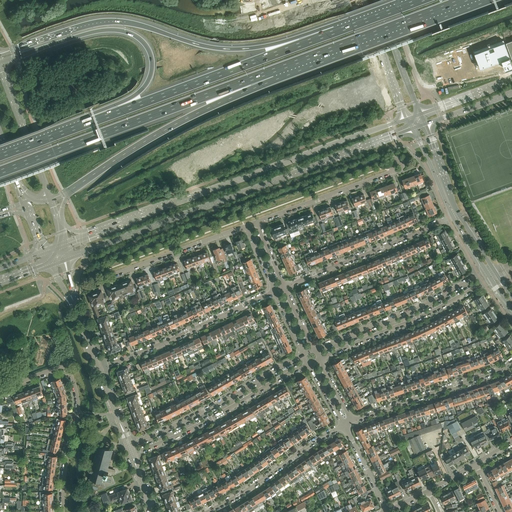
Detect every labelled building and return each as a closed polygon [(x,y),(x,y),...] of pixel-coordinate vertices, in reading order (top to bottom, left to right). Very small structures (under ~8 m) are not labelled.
[(511,62),(504,40),(473,51),(479,68),(501,60),(504,68),(511,65),(511,62)] [(420,173),(414,176),(417,184),(423,182),(420,173)] [(414,176),(408,178),(411,186),(417,184),(414,176)] [(405,188),(411,186),(408,178),(402,180),(405,188)] [(394,183),(388,186),(391,194),(395,192),(395,194),(398,193),(394,183)] [(388,186),(382,188),(385,196),(391,194),(388,186)] [(382,188),(376,190),(379,198),(385,196),(382,188)] [(373,200),(379,198),(376,190),(370,192),(373,200)] [(364,194),(358,197),(361,204),(364,203),(366,207),(368,206),(369,207),(371,206),(369,200),(366,201),(364,194)] [(424,205),(431,201),(429,195),(421,199),(424,205)] [(358,206),(361,204),(358,197),(352,199),(356,208),(358,207),(358,206)] [(347,201),(341,203),(344,211),(348,209),(348,211),(351,210),(347,201)] [(426,210),(434,207),(431,201),(424,205),(426,210)] [(340,212),(344,211),(341,203),(335,205),(339,214),(341,214),(340,212)] [(330,207),(324,209),(327,217),(328,219),(331,218),(331,217),(333,216),(330,207)] [(434,207),(426,210),(429,216),(437,213),(434,207)] [(328,219),(327,217),(324,209),(318,211),(322,222),(328,219)] [(406,210),(408,213),(412,224),(414,223),(416,223),(417,222),(413,211),(410,213),(409,209),(406,210)] [(412,224),(408,213),(406,210),(404,211),(406,214),(403,215),(408,226),(411,225),(411,224),(412,224)] [(402,228),(403,228),(397,213),(395,214),(398,221),(395,222),(399,230),(402,229),(402,228)] [(405,227),(408,226),(403,215),(401,217),(399,213),(397,213),(403,228),(405,227)] [(307,216),(306,216),(310,224),(315,222),(312,214),(309,215),(309,214),(306,215),(307,216)] [(304,216),(300,217),(304,226),(310,224),(306,216),(304,217),(304,216)] [(298,219),(295,220),(298,228),(304,226),(300,217),(297,219),(298,219)] [(388,218),(390,221),(394,232),(396,231),(399,230),(395,222),(393,223),(390,217),(388,218)] [(389,225),(386,226),(390,234),(393,233),(393,232),(394,232),(390,221),(388,218),(386,219),(389,225)] [(298,228),(295,220),(294,220),(292,221),(289,222),(291,227),(287,229),(289,233),(289,234),(293,233),(293,231),(298,228)] [(387,235),(390,234),(386,226),(384,227),(382,222),(380,223),(385,236),(386,235),(387,235)] [(280,225),(277,226),(281,236),(289,233),(287,229),(285,230),(283,224),(281,225),(280,225)] [(277,238),(281,236),(277,226),(273,227),(273,228),(271,229),(276,241),(278,240),(277,238)] [(378,239),(380,238),(377,230),(375,231),(374,228),(372,229),(376,239),(377,239),(378,239)] [(435,240),(437,242),(448,236),(447,234),(447,233),(446,231),(445,231),(440,234),(439,233),(437,234),(437,235),(439,238),(435,240)] [(361,246),(357,238),(356,235),(354,236),(352,232),(350,233),(356,247),(357,247),(358,247),(361,246)] [(368,243),(371,242),(368,234),(365,235),(364,232),(362,233),(366,243),(368,243)] [(347,239),(348,241),(351,250),(354,249),(354,248),(356,247),(350,233),(348,234),(350,238),(347,239)] [(438,245),(439,247),(451,241),(450,239),(449,236),(448,237),(448,236),(437,242),(439,245),(438,245)] [(425,240),(423,241),(427,250),(430,249),(430,250),(432,249),(432,248),(428,238),(425,239),(425,240)] [(236,242),(235,243),(236,245),(237,245),(239,249),(245,246),(245,245),(246,245),(244,242),(243,242),(242,239),(236,242)] [(349,251),(351,250),(348,241),(346,242),(345,240),(342,241),(346,251),(348,250),(349,251)] [(342,241),(338,243),(342,253),(345,252),(346,251),(342,241)] [(429,254),(427,250),(423,241),(421,242),(421,241),(418,242),(422,250),(424,249),(427,255),(429,254)] [(451,242),(451,241),(439,247),(439,248),(440,247),(442,250),(441,251),(442,253),(454,247),(452,244),(453,244),(452,242),(451,242)] [(338,243),(333,244),(337,255),(338,254),(339,254),(342,253),(338,243)] [(230,244),(225,246),(226,249),(225,250),(227,254),(233,251),(230,244)] [(287,245),(282,247),(279,248),(279,249),(278,250),(279,251),(280,252),(281,253),(289,250),(287,245)] [(412,245),(409,246),(413,254),(415,253),(416,255),(418,254),(414,245),(412,246),(412,245)] [(326,247),(323,248),(327,258),(329,258),(330,258),(332,257),(329,249),(327,250),(326,247)] [(219,248),(214,250),(216,257),(215,257),(216,260),(217,260),(223,258),(224,262),(227,261),(225,254),(222,255),(219,248)] [(404,260),(409,258),(405,249),(403,250),(403,249),(400,250),(400,251),(404,260)] [(283,259),(291,255),(289,250),(281,253),(282,256),(281,256),(282,258),(283,258),(283,259)] [(316,251),(314,252),(318,262),(320,261),(320,262),(323,261),(320,252),(317,253),(316,251)] [(396,253),(394,253),(398,263),(403,261),(404,260),(400,251),(399,251),(396,252),(396,253)] [(207,252),(202,254),(204,262),(208,261),(209,265),(213,264),(216,273),(219,272),(215,262),(213,263),(211,257),(209,258),(207,252)] [(310,256),(311,256),(309,252),(304,254),(309,266),(310,265),(311,265),(314,264),(310,256)] [(248,257),(244,259),(242,253),(238,255),(241,263),(249,260),(248,257)] [(396,264),(398,263),(394,253),(392,254),(390,255),(393,263),(395,262),(396,264)] [(202,254),(196,257),(199,265),(201,265),(201,263),(204,262),(202,254)] [(285,264),(294,260),(295,259),(293,254),(291,255),(283,259),(283,260),(283,261),(284,262),(285,264)] [(452,264),(460,259),(461,259),(459,256),(459,257),(458,254),(446,260),(447,263),(451,261),(452,264)] [(196,257),(190,259),(193,266),(197,265),(197,266),(199,265),(196,257)] [(383,257),(380,258),(383,266),(386,265),(387,268),(387,267),(389,272),(391,271),(385,257),(383,258),(383,257)] [(190,267),(193,266),(190,259),(185,261),(188,270),(190,269),(190,267)] [(244,268),(253,265),(252,262),(251,259),(249,260),(241,263),(238,265),(239,267),(243,265),(244,268)] [(454,266),(455,269),(463,265),(463,264),(464,264),(462,262),(460,259),(452,264),(449,266),(450,268),(454,266)] [(287,269),(296,265),(294,260),(285,264),(286,266),(285,266),(286,268),(287,268),(287,269)] [(374,261),(371,262),(375,272),(380,271),(376,261),(374,262),(374,261)] [(370,274),(375,272),(371,262),(368,263),(369,264),(366,265),(370,274)] [(177,264),(171,266),(174,273),(177,272),(178,273),(180,273),(177,264)] [(253,265),(244,268),(247,274),(255,270),(254,267),(253,265)] [(298,270),(296,265),(287,269),(287,270),(288,271),(288,272),(289,274),(298,270)] [(361,267),(360,267),(363,275),(369,273),(365,265),(364,266),(364,265),(360,266),(361,267)] [(463,265),(455,269),(452,271),(453,273),(456,271),(458,275),(458,274),(459,275),(461,274),(461,273),(466,270),(467,269),(465,267),(463,265)] [(171,266),(166,268),(169,277),(172,276),(171,274),(174,273),(171,266)] [(355,268),(358,277),(363,275),(360,267),(359,268),(358,267),(355,268)] [(166,268),(160,270),(163,277),(166,276),(167,278),(169,277),(166,268)] [(350,271),(353,279),(358,277),(355,268),(352,270),(350,271)] [(160,281),(164,280),(163,277),(160,270),(154,272),(158,283),(161,282),(160,281)] [(255,270),(247,274),(249,279),(258,275),(257,273),(256,273),(255,270)] [(348,271),(345,273),(348,281),(353,279),(350,271),(348,272),(348,271)] [(340,275),(343,284),(346,283),(348,281),(345,273),(341,274),(341,275),(340,275)] [(444,273),(439,276),(443,283),(448,281),(444,273)] [(148,274),(142,276),(146,287),(151,286),(154,292),(156,291),(158,295),(160,295),(159,290),(160,290),(157,284),(152,285),(148,274)] [(258,275),(249,279),(251,284),(260,281),(259,278),(259,277),(258,275)] [(338,275),(334,277),(338,286),(340,285),(343,284),(340,275),(338,276),(338,275)] [(146,287),(142,276),(137,278),(140,287),(142,286),(143,289),(146,287)] [(438,286),(443,283),(439,276),(434,279),(438,286)] [(329,279),(333,288),(338,286),(334,277),(331,278),(331,279),(329,279)] [(327,279),(324,281),(327,290),(333,288),(329,279),(328,280),(327,279)] [(433,289),(429,281),(428,279),(423,281),(425,284),(428,291),(433,289)] [(438,286),(434,279),(429,281),(433,289),(438,286)] [(125,282),(129,292),(130,295),(135,293),(134,292),(135,291),(133,284),(133,282),(131,283),(131,281),(129,281),(125,282)] [(234,287),(232,284),(231,281),(229,282),(233,291),(230,292),(234,299),(238,297),(234,287)] [(260,281),(251,284),(248,286),(250,288),(248,289),(249,292),(262,286),(260,281)] [(322,292),(327,290),(324,281),(321,282),(321,283),(319,283),(322,292)] [(120,285),(123,294),(124,297),(130,295),(129,292),(125,282),(121,283),(121,284),(120,285)] [(232,284),(234,287),(238,297),(243,295),(240,287),(237,289),(235,283),(232,284)] [(425,284),(420,286),(423,294),(428,291),(425,284)] [(114,286),(117,297),(119,299),(124,297),(123,294),(120,285),(118,285),(117,285),(114,286)] [(119,299),(117,297),(114,286),(110,288),(108,289),(109,291),(108,291),(109,293),(112,300),(114,299),(115,301),(119,299)] [(229,301),(223,288),(222,286),(220,287),(224,295),(221,296),(225,303),(229,301)] [(423,294),(420,286),(414,289),(418,296),(423,294)] [(223,288),(229,301),(234,299),(230,292),(228,293),(225,287),(223,288)] [(299,298),(308,294),(306,288),(298,292),(298,294),(298,295),(299,298)] [(412,299),(418,296),(414,289),(411,290),(409,291),(412,299)] [(214,291),(214,292),(220,305),(225,303),(221,296),(219,297),(216,290),(214,291)] [(99,291),(95,293),(99,303),(103,302),(103,303),(106,302),(103,295),(104,295),(103,293),(102,293),(101,291),(99,292),(99,291)] [(412,299),(409,291),(404,294),(407,302),(412,299)] [(216,308),(220,305),(214,292),(212,293),(214,296),(211,298),(212,300),(216,308)] [(96,314),(98,319),(104,317),(103,314),(100,315),(97,308),(101,307),(99,303),(95,293),(91,294),(92,295),(90,296),(90,297),(89,298),(90,300),(91,300),(94,308),(93,308),(96,314)] [(216,308),(212,300),(211,298),(209,299),(206,293),(204,294),(211,310),(216,308)] [(202,295),(204,301),(202,302),(206,312),(211,310),(204,294),(202,295)] [(302,303),(310,299),(308,294),(299,298),(301,301),(302,301),(302,303)] [(402,304),(407,302),(404,294),(399,296),(402,304)] [(476,302),(478,305),(486,300),(484,297),(483,297),(482,295),(474,301),(475,303),(476,302)] [(399,296),(393,298),(397,306),(399,305),(402,304),(399,296)] [(397,306),(393,298),(391,299),(388,300),(391,308),(397,306)] [(304,308),(313,304),(310,299),(302,303),(303,304),(302,305),(304,308)] [(386,310),(391,308),(388,300),(383,302),(386,310)] [(488,302),(486,300),(478,305),(480,308),(479,309),(480,311),(489,305),(487,303),(488,302)] [(194,302),(195,306),(200,315),(201,314),(202,315),(204,314),(204,313),(205,313),(201,306),(199,307),(196,301),(194,302)] [(382,302),(376,304),(380,312),(380,313),(384,312),(383,311),(385,310),(382,302)] [(375,315),(371,306),(368,307),(367,303),(365,304),(366,308),(370,316),(372,316),(375,315)] [(265,313),(273,309),(272,307),(271,306),(270,304),(261,308),(262,310),(264,310),(265,313)] [(307,313),(315,309),(313,304),(304,308),(306,311),(307,313)] [(380,312),(376,304),(371,306),(375,315),(378,314),(378,313),(380,312)] [(198,316),(200,315),(195,306),(193,307),(191,308),(192,310),(195,317),(196,317),(199,316),(198,316)] [(459,308),(463,316),(465,318),(469,316),(464,306),(462,307),(461,307),(459,308)] [(370,316),(366,308),(361,310),(365,319),(368,318),(368,317),(370,316)] [(457,310),(455,311),(460,321),(462,320),(461,317),(463,316),(459,308),(457,309),(457,310)] [(188,309),(186,310),(190,320),(192,319),(194,318),(195,318),(195,317),(192,310),(189,311),(188,309)] [(273,309),(265,313),(268,318),(275,314),(274,312),(273,309)] [(309,318),(317,314),(315,309),(307,313),(308,314),(307,314),(309,318)] [(485,316),(487,319),(495,313),(494,311),(493,311),(491,309),(483,315),(484,317),(485,316)] [(365,319),(361,310),(356,312),(359,321),(361,320),(365,319)] [(456,323),(460,321),(455,311),(454,312),(453,312),(450,313),(455,321),(456,323)] [(359,321),(356,312),(351,314),(354,323),(358,322),(358,321),(359,321)] [(448,315),(446,316),(451,325),(453,324),(452,322),(455,321),(450,313),(448,314),(448,315)] [(497,316),(495,313),(487,319),(489,322),(488,322),(490,324),(498,319),(497,317),(497,316)] [(176,326),(173,319),(170,320),(168,314),(166,315),(172,328),(173,328),(176,327),(176,326)] [(180,325),(181,324),(177,314),(175,315),(176,318),(173,319),(176,326),(177,326),(178,326),(179,325),(180,325)] [(179,314),(177,314),(181,324),(182,323),(183,324),(185,323),(185,322),(186,322),(183,315),(180,316),(179,314)] [(275,314),(268,318),(270,323),(278,319),(277,317),(276,316),(275,314)] [(312,323),(320,319),(317,314),(309,318),(310,321),(311,321),(312,323)] [(354,323),(351,314),(345,316),(349,325),(351,324),(354,323)] [(163,321),(164,323),(167,330),(168,330),(170,329),(172,328),(166,315),(163,316),(165,320),(163,321)] [(251,325),(247,315),(242,317),(245,324),(248,323),(249,326),(251,325)] [(98,322),(100,325),(109,322),(107,316),(104,317),(98,319),(99,322),(98,322)] [(349,325),(345,316),(340,318),(344,328),(348,326),(347,325),(349,325)] [(444,316),(442,317),(446,325),(448,324),(449,326),(451,325),(446,316),(444,317),(444,316)] [(167,330),(164,323),(163,321),(160,322),(158,317),(156,318),(162,332),(163,332),(164,332),(166,331),(167,330)] [(443,327),(446,325),(442,317),(439,319),(437,320),(443,330),(444,329),(443,327)] [(157,326),(154,327),(157,334),(158,334),(159,334),(160,334),(161,333),(162,332),(156,318),(154,319),(157,326)] [(344,328),(340,318),(335,321),(338,329),(340,328),(340,329),(344,328)] [(238,319),(233,321),(236,329),(239,328),(240,330),(242,329),(238,319)] [(278,319),(270,323),(272,328),(280,324),(279,322),(279,321),(278,319)] [(314,328),(322,323),(320,319),(312,323),(312,324),(314,328)] [(435,321),(432,322),(436,330),(440,329),(441,331),(443,330),(437,320),(436,321),(435,321)] [(156,335),(157,334),(154,327),(151,328),(151,327),(149,321),(146,323),(148,327),(152,337),(154,336),(155,336),(156,335)] [(236,329),(233,321),(228,324),(233,334),(234,336),(235,338),(237,337),(234,330),(236,329)] [(102,330),(111,327),(109,322),(100,325),(101,329),(102,328),(102,330)] [(434,331),(436,330),(432,322),(430,323),(430,324),(428,325),(433,335),(435,334),(434,331)] [(495,330),(497,332),(505,327),(503,324),(502,324),(501,322),(492,328),(494,330),(495,330)] [(316,333),(325,328),(322,323),(314,328),(315,331),(316,331),(316,333)] [(228,324),(224,326),(227,333),(230,332),(232,337),(234,336),(233,334),(228,324)] [(272,328),(270,329),(272,334),(283,329),(281,327),(281,326),(280,324),(272,328)] [(426,325),(423,326),(427,334),(430,333),(431,335),(433,335),(428,325),(426,325)] [(227,333),(224,326),(219,328),(225,340),(226,342),(228,341),(225,334),(227,333)] [(425,336),(427,334),(423,326),(421,327),(421,328),(419,329),(424,339),(426,338),(425,336)] [(103,333),(104,336),(113,333),(111,327),(102,330),(103,333)] [(134,334),(135,335),(138,343),(139,342),(141,342),(141,341),(143,340),(137,327),(135,328),(136,331),(135,332),(134,334)] [(147,339),(148,338),(144,331),(142,332),(141,330),(139,327),(138,327),(137,327),(143,340),(144,340),(145,340),(147,339)] [(152,337),(148,327),(146,328),(147,330),(144,331),(148,338),(149,339),(151,338),(151,337),(152,337)] [(499,335),(498,336),(497,337),(498,338),(495,341),(496,343),(501,339),(500,338),(508,332),(506,330),(507,329),(505,327),(497,332),(499,335)] [(219,328),(215,330),(218,337),(220,336),(223,341),(225,340),(219,328)] [(327,334),(325,328),(316,333),(317,333),(316,333),(318,336),(319,338),(327,334)] [(283,329),(272,334),(275,339),(284,334),(283,332),(284,332),(283,329)] [(417,329),(414,330),(418,339),(421,337),(422,340),(424,339),(419,329),(417,330),(417,329)] [(137,343),(138,343),(135,335),(132,336),(130,330),(127,332),(132,345),(135,344),(137,343)] [(419,341),(418,339),(414,330),(412,331),(412,332),(410,333),(414,343),(419,341)] [(210,332),(206,334),(209,341),(212,340),(214,347),(217,346),(215,343),(216,343),(210,332)] [(107,342),(115,338),(113,333),(104,336),(105,340),(106,340),(107,342)] [(414,347),(409,333),(407,334),(407,333),(404,334),(407,343),(408,345),(411,344),(412,348),(414,347)] [(207,343),(209,341),(206,334),(201,336),(207,350),(209,349),(207,343)] [(284,334),(275,339),(277,344),(279,343),(287,339),(286,337),(284,334)] [(504,343),(506,345),(511,341),(511,337),(510,335),(502,341),(503,343),(504,343)] [(197,338),(194,339),(199,350),(204,348),(199,337),(197,338)] [(402,348),(404,347),(400,337),(398,338),(397,337),(395,338),(398,347),(401,345),(402,348)] [(107,344),(108,347),(117,344),(115,338),(107,342),(107,344)] [(392,340),(390,340),(394,351),(395,353),(397,352),(397,350),(399,349),(398,347),(395,338),(392,339),(392,340)] [(192,341),(189,342),(193,350),(194,353),(199,350),(194,339),(191,340),(192,341)] [(287,339),(279,343),(282,348),(290,344),(289,344),(288,342),(289,341),(287,339)] [(395,353),(394,351),(390,340),(389,341),(388,341),(385,342),(390,353),(392,352),(393,354),(395,353)] [(184,344),(188,352),(193,350),(189,342),(187,343),(187,342),(184,344)] [(383,343),(381,344),(385,354),(390,353),(385,342),(383,343)] [(119,347),(117,344),(108,347),(109,351),(110,351),(111,353),(113,352),(113,353),(115,352),(115,351),(121,349),(120,347),(119,347)] [(180,346),(183,354),(188,352),(184,344),(182,345),(180,346)] [(283,351),(282,352),(280,353),(281,355),(283,354),(292,350),(291,347),(290,344),(282,348),(283,351)] [(378,344),(376,345),(379,352),(380,356),(385,354),(381,344),(379,345),(378,344)] [(379,352),(376,345),(373,346),(373,347),(372,348),(376,358),(380,356),(379,352)] [(492,346),(498,358),(500,358),(502,357),(502,356),(497,346),(495,347),(494,348),(493,345),(492,346)] [(177,347),(175,348),(178,356),(183,354),(180,346),(178,347),(177,347)] [(497,359),(498,358),(492,346),(491,347),(492,349),(489,351),(491,353),(495,361),(495,360),(496,361),(497,360),(497,359)] [(170,351),(174,358),(178,356),(175,348),(172,349),(172,350),(170,351)] [(369,348),(367,349),(370,358),(371,360),(374,359),(376,358),(372,348),(370,348),(369,348)] [(371,360),(370,358),(367,349),(364,350),(364,351),(362,352),(366,362),(368,361),(371,360)] [(495,361),(491,353),(488,354),(487,352),(485,350),(484,350),(485,353),(490,363),(492,362),(492,363),(494,362),(494,361),(495,361)] [(168,351),(165,352),(169,360),(174,358),(170,351),(168,352),(168,351)] [(163,354),(161,355),(164,363),(169,360),(165,352),(162,353),(163,354)] [(264,353),(269,362),(270,361),(271,361),(273,360),(273,359),(269,352),(266,354),(265,352),(264,353)] [(357,353),(361,361),(362,364),(366,362),(362,352),(360,352),(357,353)] [(268,363),(269,362),(264,353),(262,354),(263,355),(260,357),(264,365),(265,364),(266,364),(267,363),(268,363)] [(358,362),(361,361),(357,353),(355,354),(355,355),(352,356),(357,365),(359,365),(358,362)] [(489,363),(490,363),(485,353),(483,354),(484,356),(482,357),(485,365),(489,364),(489,363)] [(158,355),(156,356),(159,365),(164,363),(161,355),(159,356),(158,355)] [(485,365),(482,357),(480,357),(479,355),(478,355),(477,356),(480,366),(482,366),(485,365)] [(153,358),(151,359),(154,367),(159,365),(156,356),(153,358)] [(476,368),(473,360),(472,357),(469,358),(469,356),(467,356),(472,369),(473,369),(474,369),(476,368)] [(264,365),(260,357),(258,359),(257,357),(255,358),(260,367),(262,366),(264,365)] [(259,368),(260,367),(255,358),(251,360),(256,370),(256,369),(257,369),(259,368)] [(148,359),(146,360),(149,369),(154,367),(151,359),(149,360),(148,359)] [(333,367),(335,370),(343,365),(342,363),(345,361),(343,359),(337,363),(337,362),(336,363),(335,363),(333,365),(334,366),(333,367)] [(150,371),(149,369),(146,360),(143,362),(141,363),(145,373),(150,371)] [(255,370),(256,370),(251,360),(248,362),(246,363),(252,372),(253,371),(254,371),(255,370)] [(467,371),(464,363),(464,360),(459,362),(463,372),(464,372),(465,372),(467,371)] [(453,376),(454,375),(450,364),(450,362),(448,362),(449,365),(448,365),(446,366),(447,368),(450,377),(450,376),(451,377),(453,376)] [(462,373),(463,372),(459,362),(455,363),(456,365),(459,374),(460,374),(461,373),(462,373)] [(250,373),(252,372),(246,363),(245,364),(246,366),(243,367),(247,375),(248,374),(248,375),(250,373)] [(452,364),(450,364),(454,375),(456,375),(458,374),(459,374),(456,365),(453,366),(452,364)] [(338,374),(348,368),(351,367),(350,365),(344,368),(343,365),(335,370),(337,373),(337,372),(338,374)] [(247,375),(243,367),(240,369),(239,367),(237,368),(243,377),(244,376),(245,377),(247,375)] [(119,378),(129,374),(128,370),(129,370),(128,368),(124,369),(121,370),(121,371),(118,372),(119,374),(118,374),(119,378)] [(242,378),(243,377),(237,368),(236,369),(237,371),(234,373),(239,380),(240,380),(241,379),(242,378)] [(338,375),(340,378),(348,374),(347,372),(349,370),(348,368),(338,374),(339,375),(338,375)] [(441,380),(444,379),(441,371),(439,372),(438,369),(436,370),(439,380),(441,380)] [(432,383),(435,382),(432,374),(430,375),(429,372),(428,373),(428,370),(426,370),(430,383),(432,383)] [(239,380),(234,373),(232,374),(230,372),(229,373),(234,382),(236,382),(238,381),(238,380),(239,380)] [(233,383),(234,382),(229,373),(225,376),(230,385),(231,385),(233,384),(233,383)] [(424,386),(426,385),(423,377),(422,375),(420,375),(419,373),(417,374),(418,376),(422,386),(423,385),(424,386)] [(122,383),(131,379),(129,374),(119,378),(120,381),(121,381),(122,383)] [(348,374),(340,378),(341,382),(342,381),(343,383),(353,377),(352,375),(349,376),(348,374)] [(415,389),(417,388),(415,380),(412,381),(410,374),(408,375),(409,379),(413,389),(415,388),(415,389)] [(230,385),(225,376),(220,378),(226,387),(227,387),(228,387),(229,386),(230,385)] [(299,383),(301,386),(308,382),(307,379),(306,379),(305,377),(303,378),(302,378),(301,379),(301,380),(294,383),(295,385),(299,383)] [(343,384),(345,387),(353,382),(351,380),(354,379),(353,377),(343,383),(343,384)] [(406,392),(409,391),(406,383),(405,380),(403,381),(401,377),(399,378),(401,382),(404,392),(406,391),(406,392)] [(224,388),(226,387),(220,378),(219,379),(220,381),(217,383),(221,390),(222,390),(224,389),(224,388)] [(501,380),(500,380),(504,390),(508,388),(504,378),(503,379),(503,378),(501,379),(501,380)] [(54,387),(62,384),(62,383),(63,383),(62,381),(61,381),(61,379),(52,382),(54,387)] [(123,388),(133,385),(131,379),(122,383),(123,385),(122,385),(123,388)] [(221,390),(217,383),(214,384),(212,380),(210,381),(211,383),(217,393),(218,392),(219,392),(221,391),(221,390)] [(498,381),(495,382),(499,390),(500,392),(504,390),(500,380),(498,381)] [(310,385),(308,382),(301,386),(302,388),(297,391),(298,393),(299,393),(310,386),(310,385)] [(353,382),(345,387),(346,390),(347,390),(348,391),(361,384),(360,382),(354,385),(353,382)] [(492,383),(491,384),(496,398),(498,397),(496,391),(499,390),(495,382),(492,383)] [(215,393),(217,393),(211,383),(210,384),(211,386),(208,388),(212,395),(213,395),(214,395),(215,394),(215,393)] [(362,383),(361,384),(348,391),(348,393),(350,396),(357,391),(360,390),(359,388),(363,385),(362,383)] [(62,384),(54,387),(55,392),(64,389),(64,388),(64,387),(63,386),(62,384)] [(389,398),(391,397),(389,389),(386,390),(384,384),(382,384),(383,388),(387,398),(389,397),(389,398)] [(489,384),(486,385),(489,393),(492,393),(494,399),(496,398),(491,384),(490,384),(489,384)] [(133,385),(123,388),(125,392),(126,394),(129,393),(130,393),(133,392),(132,391),(136,390),(135,388),(133,385)] [(35,388),(38,397),(43,395),(40,386),(38,387),(37,387),(35,387),(35,388)] [(286,386),(282,389),(287,399),(289,398),(287,395),(290,393),(286,386)] [(304,392),(305,395),(313,391),(312,388),(311,388),(310,386),(299,393),(299,394),(302,393),(304,392)] [(480,387),(478,388),(480,396),(483,396),(484,398),(486,397),(482,387),(481,387),(480,387)] [(29,390),(33,399),(33,401),(38,399),(38,397),(35,388),(34,388),(33,388),(32,389),(29,390)] [(206,388),(201,391),(206,400),(209,398),(208,397),(211,396),(206,388)] [(64,390),(64,389),(55,392),(57,397),(57,398),(66,395),(65,392),(65,390),(64,390)] [(287,399),(282,389),(277,392),(281,399),(283,397),(285,400),(287,399)] [(24,392),(27,401),(28,403),(33,401),(33,399),(29,390),(27,391),(25,391),(25,392),(24,392)] [(380,401),(383,400),(380,392),(378,393),(377,390),(374,391),(378,401),(380,400),(380,401)] [(206,400),(201,391),(196,394),(200,402),(202,401),(203,401),(206,400)] [(315,393),(313,391),(305,395),(307,397),(305,398),(306,400),(315,395),(314,394),(315,393)] [(357,391),(350,396),(351,399),(352,399),(353,400),(363,394),(362,392),(359,394),(357,391)] [(19,394),(22,403),(23,405),(28,403),(27,401),(24,392),(23,392),(22,393),(21,393),(19,394)] [(277,392),(273,394),(280,407),(283,406),(281,404),(284,402),(281,399),(277,392)] [(460,394),(463,402),(464,405),(466,404),(468,408),(470,408),(465,393),(463,393),(460,394)] [(17,405),(22,403),(19,394),(18,394),(16,395),(14,396),(17,405)] [(129,403),(139,399),(138,396),(138,394),(134,395),(134,394),(130,396),(131,396),(127,398),(128,400),(129,403)] [(196,405),(191,396),(190,394),(185,396),(186,399),(190,407),(192,406),(192,407),(196,405)] [(200,402),(196,394),(191,396),(196,405),(199,403),(200,402)] [(280,407),(273,394),(269,397),(273,404),(275,402),(279,408),(280,407)] [(353,402),(355,405),(365,399),(363,394),(353,400),(353,401),(353,402)] [(66,395),(57,398),(57,403),(66,402),(66,401),(67,400),(67,399),(66,399),(66,395)] [(309,401),(310,403),(318,399),(316,396),(315,395),(306,400),(307,402),(309,401)] [(454,396),(452,396),(454,405),(457,404),(458,409),(461,409),(456,395),(455,396),(454,396)] [(12,397),(9,398),(6,399),(8,405),(11,404),(12,406),(15,405),(12,397)] [(269,397),(265,399),(270,409),(272,408),(274,406),(273,404),(269,397)] [(453,414),(451,409),(447,398),(446,399),(446,398),(444,399),(444,400),(443,400),(446,408),(447,410),(449,410),(451,415),(453,414)] [(131,408),(141,405),(139,399),(129,403),(130,407),(131,406),(131,408)] [(190,407),(186,399),(181,402),(185,410),(188,409),(188,408),(190,407)] [(271,410),(270,409),(265,399),(260,402),(264,409),(267,412),(271,410)] [(319,402),(318,399),(310,403),(311,406),(306,409),(307,411),(320,404),(319,402)] [(365,399),(355,405),(356,408),(357,407),(357,409),(360,408),(361,407),(368,403),(365,399)] [(441,414),(443,413),(439,401),(438,402),(437,401),(435,402),(435,403),(434,403),(437,411),(439,410),(441,414)] [(181,402),(176,404),(180,413),(182,412),(185,410),(181,402)] [(260,402),(256,405),(262,414),(263,417),(264,418),(266,417),(262,410),(264,409),(260,402)] [(430,403),(428,404),(431,413),(431,415),(436,414),(432,404),(431,404),(430,403)] [(178,414),(180,413),(176,404),(171,407),(175,416),(178,414)] [(314,409),(315,412),(323,408),(321,405),(320,404),(307,411),(308,412),(314,409)] [(133,414),(143,410),(141,405),(131,408),(132,411),(133,414)] [(263,417),(262,414),(256,405),(252,407),(256,414),(258,413),(261,418),(263,417)] [(422,406),(419,407),(422,415),(424,415),(426,421),(428,421),(427,416),(424,406),(422,407),(422,406)] [(172,417),(175,416),(171,407),(166,409),(170,418),(172,417)] [(58,415),(60,415),(60,417),(66,416),(65,414),(67,414),(67,411),(67,409),(67,408),(57,408),(56,409),(56,412),(58,412),(58,415)] [(247,409),(245,410),(250,420),(256,417),(251,408),(248,409),(247,409)] [(324,410),(323,408),(315,412),(316,414),(314,415),(315,417),(325,412),(324,411),(324,410)] [(166,409),(160,411),(165,421),(168,419),(168,418),(170,418),(166,409)] [(136,419),(145,416),(143,410),(133,414),(134,418),(135,417),(136,419)] [(162,422),(165,421),(160,411),(157,413),(157,410),(154,411),(155,414),(159,422),(161,421),(162,422)] [(240,414),(245,423),(250,420),(245,410),(242,412),(242,413),(240,414)] [(318,418),(320,420),(327,416),(326,414),(325,414),(325,412),(315,417),(316,419),(318,418)] [(237,415),(234,417),(239,426),(245,423),(240,414),(237,415)] [(395,415),(393,416),(396,424),(397,427),(401,425),(398,415),(396,416),(395,415)] [(500,416),(503,422),(507,430),(511,427),(511,426),(508,420),(505,421),(502,415),(500,416)] [(137,425),(147,421),(145,416),(136,419),(136,421),(136,422),(137,425)] [(329,419),(327,416),(320,420),(321,423),(317,425),(318,428),(320,426),(325,424),(326,424),(327,423),(329,421),(329,420),(329,419)] [(476,416),(470,419),(473,424),(479,421),(476,416)] [(507,430),(503,422),(500,416),(498,417),(500,422),(497,424),(498,425),(502,433),(507,430)] [(229,420),(234,429),(239,426),(234,417),(231,418),(231,419),(229,420)] [(306,426),(303,428),(308,435),(310,434),(310,433),(312,432),(307,424),(307,423),(305,418),(303,420),(305,424),(305,425),(306,426)] [(384,419),(387,427),(388,430),(390,429),(392,428),(388,418),(387,419),(386,418),(384,419)] [(470,419),(462,423),(467,432),(475,427),(473,424),(470,419)] [(226,421),(223,423),(228,432),(234,429),(229,420),(227,422),(226,421)] [(147,421),(137,425),(138,428),(139,428),(140,430),(143,429),(143,430),(146,429),(146,428),(150,427),(149,424),(148,425),(147,421)] [(457,421),(451,424),(448,426),(449,428),(452,434),(461,429),(457,421)] [(378,422),(375,423),(378,430),(381,430),(383,436),(385,435),(380,422),(378,422)] [(54,423),(52,428),(63,431),(63,429),(64,428),(65,427),(64,426),(56,424),(54,423)] [(223,435),(228,432),(223,423),(220,424),(220,425),(218,427),(223,435)] [(374,438),(376,437),(371,425),(369,426),(369,425),(367,426),(370,434),(372,433),(373,436),(373,435),(374,438)] [(364,427),(362,429),(367,438),(369,437),(368,435),(370,434),(367,426),(364,427)] [(484,433),(485,434),(488,441),(500,435),(499,433),(499,432),(498,430),(497,431),(494,426),(487,430),(487,431),(484,433)] [(214,428),(211,429),(216,439),(221,436),(217,427),(214,428)] [(301,439),(303,438),(298,430),(297,428),(292,431),(294,433),(299,441),(301,439)] [(306,437),(308,435),(303,428),(298,430),(303,438),(305,436),(306,437)] [(368,439),(367,438),(362,429),(362,428),(360,429),(357,430),(358,431),(356,431),(357,433),(358,435),(366,448),(371,445),(369,442),(367,443),(366,440),(368,439)] [(206,433),(211,442),(216,439),(211,429),(208,431),(208,432),(206,433)] [(203,434),(200,435),(205,444),(211,442),(206,433),(204,434),(203,434)] [(289,436),(294,443),(296,442),(297,442),(299,441),(294,433),(289,436)] [(489,442),(488,441),(485,434),(480,436),(479,433),(476,435),(482,446),(489,442)] [(195,438),(200,447),(201,449),(206,447),(205,444),(200,435),(198,436),(198,437),(195,438)] [(285,437),(286,439),(284,440),(289,447),(290,447),(291,446),(291,445),(293,444),(288,437),(289,437),(287,435),(285,437)] [(419,435),(414,437),(420,451),(426,449),(419,435)] [(475,449),(482,446),(476,435),(474,436),(475,439),(471,441),(475,449)] [(420,451),(414,437),(409,440),(415,454),(420,451)] [(192,439),(190,440),(195,450),(200,447),(195,438),(193,439),(192,439)] [(336,440),(335,441),(339,448),(342,446),(344,451),(348,448),(347,446),(345,448),(340,438),(339,439),(338,439),(336,440)] [(189,453),(195,450),(190,440),(187,442),(187,443),(185,444),(189,453)] [(288,448),(289,447),(284,440),(280,443),(285,450),(286,449),(287,449),(288,448)] [(339,448),(335,441),(331,444),(337,454),(341,452),(341,450),(338,452),(337,449),(339,448)] [(280,443),(276,447),(281,454),(281,453),(282,453),(283,452),(285,450),(280,443)] [(59,447),(50,445),(48,444),(47,450),(43,449),(43,452),(48,452),(49,450),(57,452),(59,447)] [(180,446),(178,447),(182,455),(186,462),(187,461),(184,454),(188,453),(184,444),(183,445),(183,444),(180,445),(180,446)] [(337,454),(331,444),(327,446),(331,453),(333,452),(336,455),(337,454)] [(90,471),(91,472),(89,478),(88,479),(89,479),(86,493),(89,494),(98,490),(99,489),(100,490),(104,488),(105,487),(105,488),(105,487),(115,484),(114,484),(112,477),(110,477),(111,473),(114,474),(115,470),(108,468),(109,468),(109,467),(108,467),(109,463),(110,464),(110,463),(109,463),(110,459),(111,459),(111,458),(112,455),(112,454),(113,450),(114,450),(97,445),(97,446),(98,446),(97,450),(96,449),(96,450),(97,450),(96,454),(95,454),(95,455),(96,455),(95,459),(94,458),(94,459),(95,459),(94,463),(93,463),(93,464),(92,468),(91,467),(90,468),(89,468),(89,469),(89,470),(89,471),(90,471)] [(368,453),(379,448),(378,446),(375,447),(373,445),(366,449),(368,453)] [(331,453),(327,446),(322,449),(328,458),(330,457),(329,454),(331,453)] [(176,447),(173,449),(177,458),(182,455),(178,447),(176,447)] [(280,454),(281,454),(276,447),(271,450),(276,457),(278,456),(279,456),(280,455),(280,454)] [(466,447),(461,450),(465,456),(470,453),(466,447)] [(276,457),(271,450),(269,448),(265,451),(267,453),(272,460),(273,460),(275,459),(275,458),(276,457)] [(379,448),(368,453),(370,457),(378,454),(380,452),(379,450),(379,448)] [(400,452),(398,448),(390,452),(392,456),(400,452)] [(170,450),(168,451),(172,460),(177,458),(173,449),(170,450)] [(328,458),(322,449),(318,451),(322,458),(324,461),(328,458)] [(339,454),(342,459),(350,455),(347,450),(339,454)] [(461,450),(456,453),(460,460),(465,456),(461,450)] [(166,462),(172,460),(168,451),(166,452),(163,453),(162,454),(166,462)] [(324,461),(322,458),(318,451),(314,454),(320,463),(324,461)] [(57,456),(53,456),(53,454),(45,453),(40,453),(40,455),(45,456),(44,461),(47,461),(56,462),(57,456)] [(272,460),(267,453),(263,456),(268,463),(270,462),(272,461),(272,460)] [(378,454),(370,457),(372,462),(386,455),(385,453),(379,456),(378,454)] [(456,453),(450,456),(454,463),(460,460),(456,453)] [(320,463),(314,454),(310,457),(316,466),(320,463)] [(150,461),(151,464),(160,461),(159,458),(161,457),(160,455),(150,459),(150,461)] [(352,460),(350,455),(342,459),(343,462),(334,466),(335,468),(339,466),(352,460)] [(386,455),(372,462),(374,466),(382,462),(381,460),(387,457),(386,455)] [(268,463),(263,456),(259,460),(264,466),(265,466),(266,465),(268,463)] [(449,466),(454,463),(450,456),(445,459),(449,466)] [(310,457),(306,460),(312,469),(314,468),(316,466),(310,457)] [(153,468),(154,469),(162,466),(165,465),(163,460),(160,461),(151,464),(152,468),(153,468)] [(263,467),(264,466),(259,460),(255,463),(259,470),(261,468),(262,469),(263,467)] [(312,469),(306,460),(302,463),(306,469),(308,472),(309,474),(313,471),(312,469)] [(346,468),(354,464),(352,460),(339,466),(340,468),(345,465),(346,468)] [(434,462),(435,463),(431,465),(432,466),(436,475),(442,472),(437,460),(434,462)] [(382,462),(374,466),(377,470),(387,465),(391,463),(390,461),(383,464),(382,462)] [(506,472),(509,471),(507,467),(507,466),(505,462),(501,465),(503,469),(503,470),(505,475),(507,474),(506,472)] [(258,471),(259,470),(255,463),(250,466),(255,473),(255,472),(256,473),(257,472),(258,471)] [(308,472),(306,469),(302,463),(297,466),(304,475),(308,472)] [(342,476),(356,468),(354,464),(346,468),(347,470),(341,473),(342,476)] [(388,467),(387,465),(377,470),(379,475),(386,471),(385,468),(388,467)] [(436,475),(432,466),(431,465),(418,471),(422,480),(428,477),(428,478),(436,475)] [(503,469),(501,465),(496,467),(499,471),(498,472),(500,476),(501,477),(505,475),(503,470),(503,469)] [(154,472),(155,475),(164,471),(162,466),(154,469),(154,471),(154,472)] [(255,473),(250,466),(246,469),(251,476),(252,475),(253,475),(254,474),(255,473)] [(294,468),(294,467),(292,469),(297,477),(298,478),(303,475),(301,473),(296,466),(294,468)] [(498,477),(500,476),(498,472),(499,471),(496,467),(492,470),(494,473),(494,475),(497,480),(499,479),(498,477)] [(349,474),(351,476),(358,473),(356,468),(342,476),(341,476),(342,477),(349,474)] [(249,477),(251,476),(246,469),(241,471),(246,478),(247,478),(249,477)] [(290,471),(288,473),(293,480),(297,477),(292,469),(289,471),(290,471)] [(409,470),(410,473),(416,487),(418,486),(419,486),(420,485),(421,484),(417,477),(415,478),(413,475),(414,475),(411,469),(409,470)] [(492,470),(487,472),(493,483),(497,481),(497,480),(494,475),(494,473),(492,470)] [(158,480),(166,477),(169,476),(167,471),(164,471),(155,475),(156,479),(157,478),(158,480)] [(246,479),(246,478),(241,471),(237,474),(242,481),(244,480),(246,479)] [(388,471),(379,475),(381,480),(390,475),(388,471)] [(283,476),(289,483),(293,480),(288,473),(286,474),(285,474),(283,476)] [(349,480),(350,482),(360,477),(358,473),(351,476),(352,479),(349,480)] [(411,480),(408,481),(412,489),(413,489),(414,488),(416,487),(410,473),(408,474),(409,477),(411,480)] [(158,482),(159,486),(168,482),(167,479),(168,478),(168,479),(171,478),(171,479),(172,479),(170,475),(169,476),(166,477),(158,480),(158,482)] [(236,475),(231,478),(236,485),(238,484),(240,482),(236,475)] [(236,485),(231,478),(230,476),(226,478),(227,480),(231,488),(233,487),(235,486),(236,485)] [(281,478),(279,479),(285,486),(289,483),(283,476),(281,477),(281,478)] [(277,480),(275,482),(280,489),(285,486),(279,479),(277,481),(277,480)] [(471,481),(469,483),(472,490),(478,487),(477,484),(475,479),(474,480),(473,479),(472,480),(471,481)] [(231,488),(227,480),(222,483),(226,490),(227,490),(229,490),(229,489),(231,488)] [(412,489),(408,481),(407,480),(402,482),(406,491),(409,490),(410,490),(411,490),(411,489),(412,489)] [(171,481),(168,482),(159,486),(160,489),(161,489),(162,491),(173,487),(171,481)] [(364,486),(362,481),(355,485),(356,487),(353,489),(354,491),(364,486)] [(395,482),(397,484),(391,487),(396,497),(396,496),(397,497),(399,496),(399,495),(401,494),(399,489),(401,488),(398,481),(395,482)] [(273,484),(271,486),(276,493),(280,489),(275,482),(273,484)] [(226,490),(222,483),(217,486),(222,493),(224,492),(226,491),(226,490)] [(467,493),(472,490),(469,483),(466,484),(465,484),(464,484),(463,486),(462,486),(465,490),(467,493)] [(506,486),(505,484),(503,484),(500,486),(495,488),(497,493),(510,487),(509,485),(506,486)] [(317,493),(325,488),(323,485),(315,490),(317,493)] [(222,493),(217,486),(213,488),(217,495),(218,496),(220,495),(220,494),(222,493)] [(269,487),(267,488),(272,496),(276,493),(271,486),(269,487)] [(359,493),(367,490),(364,486),(354,491),(351,492),(352,494),(358,491),(359,493)] [(396,497),(391,487),(388,488),(388,487),(385,488),(391,499),(393,498),(394,498),(395,497),(396,497)] [(497,493),(499,497),(507,493),(506,491),(511,489),(510,487),(497,493)] [(217,495),(213,488),(208,490),(212,498),(214,497),(215,497),(216,496),(217,495)] [(265,490),(262,492),(267,499),(272,496),(267,488),(264,490),(265,490)] [(463,496),(459,488),(454,490),(459,500),(464,498),(466,502),(467,502),(469,506),(471,505),(465,495),(463,496)] [(127,489),(108,496),(102,498),(104,502),(110,500),(109,499),(110,499),(111,501),(120,498),(122,503),(125,502),(125,503),(128,502),(128,501),(132,500),(130,495),(129,495),(127,489)] [(212,498),(208,490),(203,493),(207,500),(208,500),(210,500),(210,499),(212,498)] [(0,491),(0,497),(3,498),(3,500),(11,500),(17,501),(17,498),(11,498),(11,497),(4,497),(4,495),(3,495),(3,491),(0,491)] [(163,497),(164,500),(174,497),(173,494),(174,493),(173,491),(163,495),(164,497),(163,497)] [(447,494),(451,502),(456,499),(452,491),(450,492),(449,492),(448,493),(447,494)] [(260,492),(258,494),(262,501),(267,499),(262,492),(260,493),(260,492)] [(325,492),(318,495),(321,500),(327,497),(325,492)] [(207,500),(203,493),(199,495),(202,503),(204,502),(205,502),(207,501),(207,500)] [(476,496),(477,498),(479,501),(485,499),(482,493),(476,496)] [(509,496),(507,493),(499,497),(501,502),(511,496),(511,494),(510,495),(509,496)] [(256,496),(253,497),(258,504),(262,501),(258,494),(255,495),(256,496)] [(445,504),(451,502),(447,494),(446,494),(445,494),(444,494),(444,496),(442,497),(445,504)] [(202,503),(199,495),(194,497),(198,505),(199,505),(200,504),(202,503)] [(511,496),(501,502),(503,506),(511,501),(511,498),(511,496)] [(166,504),(167,505),(179,501),(178,499),(175,500),(174,497),(164,500),(166,504)] [(189,500),(193,507),(195,507),(197,506),(197,505),(198,505),(194,497),(189,500)] [(249,499),(255,510),(259,507),(258,504),(253,497),(251,498),(249,499)] [(364,500),(369,509),(371,508),(371,509),(374,507),(375,507),(370,497),(364,500)] [(246,501),(244,503),(249,510),(250,511),(251,511),(255,510),(249,499),(246,501)] [(307,506),(306,504),(309,502),(307,499),(297,505),(300,510),(307,506)] [(3,500),(3,503),(0,502),(0,509),(5,509),(5,503),(11,503),(11,500),(3,500)] [(168,511),(178,508),(180,507),(179,503),(182,502),(181,500),(179,501),(167,505),(168,507),(167,507),(168,511)] [(367,510),(369,509),(364,500),(359,503),(363,511),(364,511),(367,511),(367,510)] [(477,506),(478,508),(487,504),(485,500),(473,505),(474,507),(477,506)] [(347,502),(348,505),(351,511),(357,511),(355,506),(352,507),(350,502),(348,501),(347,502)] [(511,501),(503,506),(505,510),(511,507),(511,501)] [(240,505),(244,511),(245,511),(249,510),(244,503),(242,504),(242,503),(240,505)] [(345,511),(344,507),(341,508),(338,503),(336,504),(340,511),(345,511)] [(426,505),(423,506),(426,511),(432,511),(429,503),(428,504),(427,503),(426,504),(426,505)]
